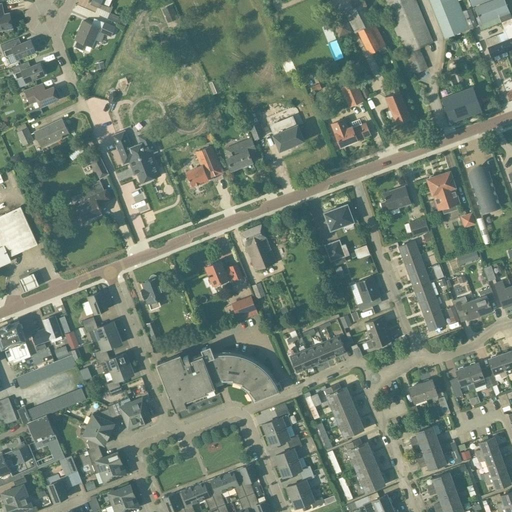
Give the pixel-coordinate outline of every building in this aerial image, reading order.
[(91,0),(90,4),(98,7),(102,9),(110,13),(113,7),(110,6),(112,0),(91,0)] [(354,8),(347,11),(357,31),(360,30),(371,53),(386,46),(366,7),(367,6),(364,0),(357,0),(351,3),(354,8)] [(382,0),(405,54),(406,54),(414,74),(428,68),(420,48),(433,43),(416,0),(382,0)] [(458,2),(457,0),(437,0),(430,3),(434,12),(458,2)] [(501,22),(511,18),(504,0),(493,0),(475,7),(483,29),(501,22)] [(462,11),(458,2),(434,12),(438,21),(462,11)] [(4,14),(1,4),(0,3),(0,30),(12,28),(9,13),(4,14)] [(162,9),(168,23),(178,18),(172,5),(162,9)] [(477,26),(471,8),(462,11),(469,29),(477,26)] [(465,20),(462,11),(438,21),(441,30),(465,20)] [(124,26),(128,17),(126,16),(124,20),(119,18),(117,23),(124,26)] [(343,18),(332,25),(339,37),(350,30),(343,18)] [(497,35),(485,40),(491,57),(508,50),(511,48),(511,19),(511,18),(501,22),(504,30),(508,40),(500,43),(497,35)] [(75,40),(77,41),(74,47),(84,51),(86,45),(91,47),(100,27),(83,20),(75,40)] [(469,29),(465,20),(441,30),(445,38),(469,29)] [(115,27),(105,22),(100,32),(111,37),(115,27)] [(21,43),(19,38),(1,46),(5,57),(15,54),(17,59),(35,52),(30,40),(21,43)] [(30,67),(28,61),(12,68),(17,80),(24,77),(26,82),(44,75),(40,63),(30,67)] [(103,62),(94,64),(96,70),(104,68),(103,62)] [(214,94),(221,91),(216,80),(209,83),(214,94)] [(364,100),(355,80),(340,87),(349,107),(364,100)] [(25,91),(30,104),(38,101),(40,107),(58,99),(57,97),(59,97),(59,95),(57,90),(56,89),(54,89),(53,87),(40,92),(38,86),(25,91)] [(365,87),(360,89),(364,98),(369,96),(365,87)] [(480,110),(472,88),(443,98),(451,121),(480,110)] [(411,118),(400,91),(399,91),(394,93),(385,97),(396,124),(411,118)] [(116,94),(112,93),(110,94),(108,100),(109,102),(112,103),(115,102),(117,96),(116,94)] [(292,115),(271,124),(275,134),(273,134),(279,150),(304,140),(298,124),(296,125),(292,115)] [(345,118),(332,123),(336,132),(335,133),(340,147),(358,140),(357,140),(370,134),(365,123),(353,128),(352,126),(349,127),(345,118)] [(62,119),(35,132),(41,147),(69,134),(65,126),(66,125),(64,121),(63,120),(62,119)] [(264,136),(259,122),(249,126),(255,140),(264,136)] [(4,123),(0,126),(0,128),(3,132),(8,127),(4,123)] [(33,141),(25,123),(16,128),(18,131),(16,132),(23,146),(33,141)] [(127,162),(129,162),(132,170),(136,169),(141,183),(160,175),(151,153),(156,151),(149,131),(138,136),(142,147),(132,151),(124,131),(113,136),(118,149),(121,148),(127,162)] [(229,158),(226,159),(231,171),(252,162),(249,154),(256,151),(251,139),(225,149),(229,158)] [(186,172),(192,187),(209,180),(208,178),(223,172),(218,160),(216,161),(210,146),(196,152),(202,165),(186,172)] [(109,174),(99,155),(90,159),(100,179),(109,174)] [(478,168),(476,168),(475,169),(474,170),(473,171),(472,172),(471,173),(471,174),(470,175),(470,176),(470,177),(470,178),(470,180),(471,181),(481,213),(500,207),(489,174),(488,172),(485,173),(484,170),(479,172),(478,168)] [(451,171),(427,179),(433,195),(434,194),(439,210),(461,203),(455,187),(456,187),(451,171)] [(104,190),(100,182),(93,185),(94,188),(82,193),(85,199),(79,202),(80,204),(77,206),(83,221),(102,213),(100,207),(106,205),(105,203),(112,200),(107,188),(104,190)] [(384,193),(387,201),(380,203),(383,211),(390,209),(390,211),(411,204),(404,186),(384,193)] [(324,213),(330,230),(353,222),(347,205),(324,213)] [(38,244),(21,206),(20,206),(0,215),(0,265),(10,261),(9,257),(37,244),(38,244)] [(472,212),(464,215),(468,227),(476,224),(472,212)] [(408,223),(413,236),(429,231),(425,218),(408,223)] [(483,218),(477,220),(484,243),(491,241),(483,218)] [(276,263),(271,250),(267,237),(263,224),(241,232),(246,245),(247,245),(256,271),(276,263)] [(431,241),(428,233),(422,236),(425,243),(431,241)] [(398,246),(403,261),(420,255),(415,240),(398,246)] [(345,260),(344,256),(345,255),(339,241),(326,246),(332,260),(334,264),(345,260)] [(366,246),(355,250),(358,258),(369,254),(366,246)] [(425,269),(420,255),(403,261),(408,275),(425,269)] [(221,261),(206,266),(209,274),(208,275),(209,276),(210,276),(214,285),(222,281),(223,284),(229,281),(228,279),(234,277),(235,280),(243,277),(238,264),(230,267),(230,268),(225,270),(221,261)] [(495,278),(491,266),(483,268),(488,281),(495,278)] [(430,283),(425,269),(408,275),(413,289),(430,283)] [(435,273),(438,279),(444,277),(442,271),(435,273)] [(145,288),(142,289),(145,297),(146,297),(148,303),(149,303),(151,309),(161,306),(158,299),(166,296),(165,294),(166,293),(165,288),(163,288),(159,277),(158,277),(157,277),(157,276),(157,275),(156,275),(155,274),(154,274),(153,274),(152,274),(152,275),(151,275),(151,276),(150,276),(150,277),(150,278),(150,279),(150,280),(143,283),(145,288)] [(24,295),(39,288),(33,276),(19,283),(24,295)] [(373,276),(356,282),(363,302),(358,304),(360,310),(370,307),(368,301),(380,296),(373,276)] [(256,297),(265,295),(261,281),(252,284),(256,297)] [(419,303),(435,297),(430,283),(413,289),(419,303)] [(511,305),(511,288),(511,287),(505,290),(503,283),(495,285),(504,308),(511,305)] [(480,299),(474,301),(480,317),(492,312),(489,302),(495,300),(491,288),(478,292),(480,299)] [(108,308),(101,291),(88,296),(95,313),(108,308)] [(256,310),(251,296),(231,303),(237,317),(256,310)] [(424,317),(440,311),(435,297),(419,303),(424,317)] [(480,317),(474,301),(467,304),(465,297),(453,301),(457,313),(464,311),(468,321),(480,317)] [(447,310),(450,319),(457,317),(453,308),(447,310)] [(350,312),(353,320),(359,318),(356,310),(350,312)] [(445,326),(440,311),(424,317),(429,332),(445,326)] [(341,322),(349,319),(347,313),(339,316),(341,322)] [(61,335),(55,316),(44,320),(47,328),(32,334),(35,344),(61,335)] [(84,327),(96,322),(93,316),(82,321),(84,327)] [(368,331),(385,325),(381,316),(364,323),(368,331)] [(3,326),(0,327),(0,344),(2,349),(26,340),(19,321),(10,324),(10,323),(3,325),(3,326)] [(158,333),(154,321),(146,324),(153,343),(162,340),(159,333),(158,333)] [(96,322),(84,327),(86,333),(89,332),(93,342),(99,339),(117,332),(113,322),(98,328),(96,322)] [(67,324),(61,326),(64,334),(70,332),(67,324)] [(385,325),(368,331),(371,340),(388,333),(385,325)] [(292,338),(293,341),(299,338),(295,330),(290,333),(292,338)] [(117,332),(99,339),(103,349),(94,352),(96,358),(108,354),(106,349),(121,343),(117,332)] [(367,341),(370,350),(391,342),(388,333),(371,340),(367,341)] [(199,338),(201,344),(210,341),(208,335),(199,338)] [(339,336),(331,339),(338,356),(346,352),(339,336)] [(338,356),(331,339),(323,343),(330,359),(338,356)] [(77,347),(74,341),(68,343),(71,349),(77,347)] [(330,359),(323,343),(314,346),(322,363),(330,359)] [(69,353),(66,345),(54,349),(57,357),(69,353)] [(213,351),(210,345),(201,349),(203,353),(192,357),(192,359),(190,360),(188,355),(183,356),(185,362),(183,363),(180,354),(157,363),(176,410),(188,406),(187,404),(218,391),(214,381),(223,377),(223,382),(224,382),(226,382),(228,382),(230,382),(233,383),(234,380),(237,381),(239,382),(241,383),(243,384),(246,386),(248,388),(250,390),(252,392),(254,394),(255,396),(256,398),(255,398),(255,399),(278,391),(277,388),(276,386),(274,383),(273,381),(271,379),(270,376),(268,374),(266,372),(264,370),(262,368),(260,366),(258,365),(256,363),(253,362),(251,361),(248,359),(246,358),(243,357),(241,357),(238,356),(235,355),(233,355),(230,355),(227,354),(224,354),(222,354),(219,355),(216,355),(213,356),(212,351),(213,351)] [(10,346),(8,347),(9,349),(5,350),(9,362),(21,357),(16,346),(11,348),(10,346)] [(314,346),(306,350),(313,366),(322,363),(314,346)] [(298,353),(305,370),(313,366),(306,350),(298,353)] [(511,354),(511,351),(500,355),(507,375),(511,372),(511,354)] [(105,373),(111,371),(129,364),(125,353),(110,359),(108,354),(96,358),(99,364),(101,363),(105,373)] [(305,370),(298,353),(290,357),(297,373),(305,370)] [(67,357),(71,368),(77,365),(73,355),(67,357)] [(507,375),(500,355),(489,359),(491,367),(486,368),(493,387),(498,385),(496,380),(507,376),(507,375)] [(61,359),(66,370),(71,368),(67,357),(61,359)] [(56,361),(60,372),(66,370),(61,359),(56,361)] [(50,364),(55,374),(60,372),(56,361),(50,364)] [(487,389),(493,387),(486,368),(481,370),(478,363),(467,367),(475,388),(486,384),(487,389)] [(50,364),(45,366),(49,377),(55,374),(50,364)] [(106,384),(109,390),(120,385),(118,380),(133,374),(129,364),(111,371),(115,380),(106,384)] [(45,366),(39,368),(44,379),(49,377),(45,366)] [(470,390),(475,388),(467,367),(456,371),(461,386),(468,384),(470,390)] [(39,368),(34,370),(38,381),(44,379),(39,368)] [(28,373),(32,383),(38,381),(34,370),(28,373)] [(89,371),(81,374),(84,381),(92,377),(89,371)] [(22,375),(27,386),(32,383),(28,373),(22,375)] [(17,377),(21,388),(27,386),(22,375),(17,377)] [(462,395),(459,387),(461,386),(458,377),(450,380),(456,397),(462,395)] [(421,384),(426,399),(437,395),(432,380),(421,384)] [(340,389),(338,384),(324,390),(327,395),(326,396),(344,439),(364,430),(346,387),(340,389)] [(426,399),(421,384),(409,388),(415,403),(426,399)] [(122,391),(120,385),(109,390),(111,395),(122,391)] [(76,390),(80,401),(86,399),(81,388),(76,390)] [(70,393),(75,404),(80,401),(76,390),(70,393)] [(508,399),(511,397),(511,392),(499,397),(503,408),(511,406),(508,399)] [(65,395),(70,406),(75,404),(70,393),(65,395)] [(64,408),(70,406),(65,395),(60,397),(64,408)] [(444,396),(437,398),(442,411),(443,411),(449,409),(447,404),(444,396)] [(17,420),(9,397),(0,400),(0,418),(2,425),(17,420)] [(54,399),(59,410),(64,408),(60,397),(54,399)] [(131,402),(139,423),(151,419),(142,398),(131,402)] [(49,402),(53,413),(59,410),(54,399),(49,402)] [(43,404),(48,415),(53,413),(49,402),(43,404)] [(119,402),(113,404),(117,415),(123,413),(128,427),(139,423),(131,402),(121,406),(119,402)] [(47,415),(48,415),(43,404),(38,406),(43,417),(47,415)] [(117,415),(113,404),(107,407),(108,409),(100,412),(98,416),(93,414),(88,425),(109,434),(114,423),(109,421),(111,418),(117,415)] [(420,418),(416,405),(409,407),(414,421),(420,418)] [(29,423),(32,422),(27,411),(25,406),(18,409),(24,425),(29,423)] [(37,419),(43,417),(38,406),(33,408),(37,419)] [(27,411),(32,422),(37,419),(33,408),(27,411)] [(263,424),(267,434),(285,427),(292,425),(288,415),(290,414),(288,408),(276,413),(278,418),(263,424)] [(49,416),(52,424),(61,421),(57,413),(49,416)] [(47,415),(43,417),(37,419),(32,422),(29,423),(36,441),(54,434),(47,415)] [(87,450),(90,456),(101,452),(99,446),(100,443),(104,444),(109,434),(88,425),(83,436),(88,438),(87,442),(90,449),(87,450)] [(412,445),(436,436),(433,426),(424,429),(418,431),(415,432),(417,437),(410,440),(412,445)] [(288,444),(300,440),(298,434),(289,437),(285,427),(267,434),(271,445),(286,439),(288,444)] [(440,445),(436,436),(412,445),(413,449),(420,446),(422,451),(440,445)] [(475,452),(477,458),(499,450),(494,438),(479,444),(481,450),(475,452)] [(347,451),(352,462),(372,454),(367,443),(362,445),(359,439),(346,445),(348,451),(347,451)] [(300,440),(288,444),(290,449),(275,455),(279,466),(297,459),(294,449),(302,446),(300,440)] [(0,475),(1,475),(6,485),(14,481),(24,477),(22,474),(37,468),(27,445),(22,447),(21,446),(17,448),(17,449),(3,455),(2,452),(0,453),(0,475)] [(418,463),(443,455),(440,445),(422,451),(424,456),(417,459),(418,463)] [(456,451),(450,453),(454,464),(461,462),(456,450),(456,451)] [(468,450),(461,453),(464,461),(471,458),(468,450)] [(503,461),(499,450),(477,458),(479,463),(485,461),(487,467),(503,461)] [(96,473),(101,471),(121,463),(117,452),(103,457),(101,452),(90,456),(92,463),(96,473)] [(352,462),(356,473),(376,464),(372,454),(352,462)] [(66,457),(72,473),(78,471),(72,455),(66,457)] [(447,465),(443,455),(418,463),(420,468),(427,465),(429,471),(447,465)] [(76,484),(72,473),(66,457),(60,460),(70,487),(76,484)] [(299,470),(301,476),(312,471),(310,465),(301,468),(297,459),(279,466),(283,476),(299,470)] [(483,475),(481,476),(482,481),(485,480),(507,472),(503,461),(487,467),(490,473),(483,475)] [(121,463),(101,471),(105,482),(126,474),(121,463)] [(236,470),(246,495),(255,492),(250,481),(257,478),(251,464),(236,470)] [(356,473),(361,483),(381,474),(376,464),(356,473)] [(236,470),(222,475),(227,490),(234,487),(239,498),(246,495),(236,470)] [(78,471),(72,473),(76,484),(82,482),(78,471)] [(312,471),(301,476),(303,481),(288,487),(292,497),(310,490),(306,480),(314,477),(312,471)] [(428,491),(453,482),(449,472),(432,478),(434,484),(426,486),(428,491)] [(511,484),(507,472),(485,480),(487,486),(493,483),(495,489),(511,484)] [(45,478),(54,501),(67,496),(58,473),(45,478)] [(381,474),(361,483),(365,494),(385,485),(381,474)] [(227,490),(222,475),(207,481),(217,507),(225,504),(224,500),(221,492),(227,490)] [(6,504),(27,496),(23,485),(28,483),(25,477),(24,477),(14,481),(16,487),(2,493),(6,504)] [(87,490),(95,487),(93,481),(84,484),(87,490)] [(205,498),(210,510),(217,507),(207,481),(193,487),(198,501),(205,498)] [(456,491),(453,482),(428,491),(430,496),(437,493),(439,498),(456,491)] [(113,504),(134,496),(130,485),(109,493),(113,504)] [(194,511),(191,504),(198,501),(193,487),(178,492),(185,511),(194,511)] [(310,490),(292,497),(296,507),(311,502),(313,507),(324,502),(322,497),(313,500),(310,490)] [(460,501),(456,491),(439,498),(441,503),(433,506),(435,510),(460,501)] [(185,511),(178,492),(163,498),(168,511),(170,511),(176,510),(176,511),(185,511)] [(255,492),(246,495),(252,511),(269,511),(266,501),(259,503),(255,492)] [(498,509),(499,510),(511,505),(511,492),(500,497),(502,503),(497,505),(497,506),(498,509)] [(95,495),(88,497),(92,509),(99,508),(95,495)] [(252,511),(246,495),(239,498),(243,509),(236,511),(252,511)] [(367,496),(354,502),(357,507),(364,505),(365,509),(366,511),(377,511),(392,506),(387,495),(380,498),(370,502),(367,496)] [(27,496),(6,504),(9,511),(17,511),(25,509),(25,511),(34,511),(38,511),(36,504),(31,506),(27,496)] [(124,511),(138,507),(134,496),(113,504),(116,511),(124,511)] [(460,501),(435,510),(435,511),(459,511),(463,511),(460,501)]
